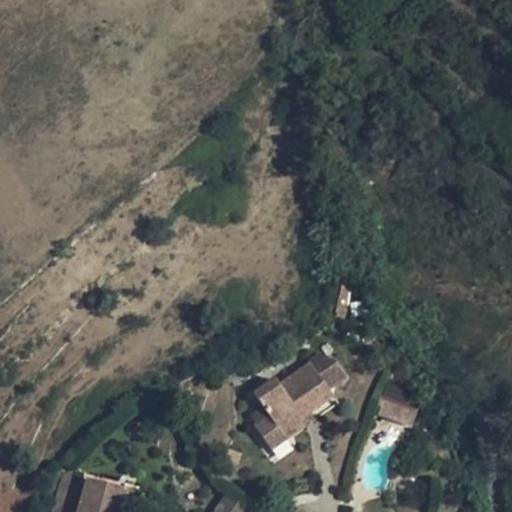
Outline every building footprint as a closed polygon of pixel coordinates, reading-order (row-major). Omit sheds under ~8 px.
[(334,396),(311,364),(279,385),(275,379),(255,394),(263,407),(251,415),(257,424),(255,426),(272,450),(287,439),(278,425),(298,413),(302,419),(309,414),(334,396)] [(397,402),(385,397),(379,413),(391,418),(397,402)] [(419,410),(397,402),(391,418),(412,426),(419,410)] [(302,419),(298,413),(278,425),(287,439),(314,421),(309,414),(302,419)] [(71,511),(82,476),(66,471),(53,511),(71,511)] [(121,511),(127,490),(88,478),(78,511),(121,511)] [(134,511),(139,494),(127,490),(121,511),(134,511)] [(248,511),(250,510),(226,494),(219,505),(228,511),(248,511)]
